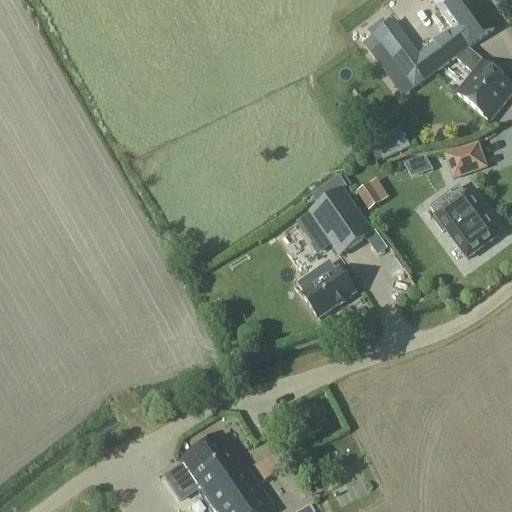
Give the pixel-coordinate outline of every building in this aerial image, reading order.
[(511,89),(482,63),(468,51),(495,31),(479,10),(422,52),(423,53),(420,56),(434,75),(438,73),(455,61),(472,75),(457,94),(491,124),(511,96),(511,89)] [(386,52),(414,91),(434,75),(420,56),(395,22),(394,21),(362,44),(363,46),(375,61),(386,52)] [(381,161),(410,149),(401,127),(372,139),(381,161)] [(426,161),(418,146),(390,162),(397,176),(426,161)] [(463,151),(446,157),(454,180),(471,174),(463,151)] [(321,209),(348,192),(349,191),(339,177),(312,196),(321,209)] [(374,191),(376,189),(373,184),(357,194),(369,212),(382,203),(374,191)] [(459,187),(430,209),(436,217),(435,218),(437,219),(434,222),(442,234),(445,231),(467,261),(498,238),(466,195),(465,196),(459,187)] [(321,209),(304,219),(312,233),(322,227),(341,257),(375,236),(348,192),(321,209)] [(316,275),(322,283),(302,296),(320,321),(357,296),(340,271),(336,273),(330,265),(316,275)] [(212,312),(224,306),(219,297),(207,303),(212,312)] [(234,501),(256,486),(222,436),(179,466),(201,499),(223,484),(234,501)] [(342,461),(329,436),(300,450),(313,476),(342,461)] [(269,511),(272,510),(256,486),(234,501),(223,484),(201,499),(210,511),(269,511)]
